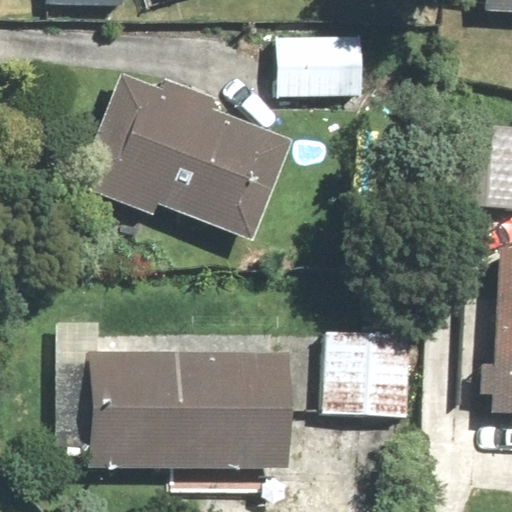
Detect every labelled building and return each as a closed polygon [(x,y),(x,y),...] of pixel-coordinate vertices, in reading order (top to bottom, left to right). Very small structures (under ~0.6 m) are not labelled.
[(114,0),(33,0),(33,23),(114,25),(114,0)] [(151,0),(155,10),(186,0),(151,0)] [(511,0),(480,0),(479,30),(511,31),(511,0)] [(276,37),(274,107),(362,110),(364,40),(276,37)] [(102,86),(58,192),(235,265),(279,159),(102,86)] [(511,134),(427,132),(425,223),(511,224),(511,134)] [(511,410),(511,241),(496,240),(485,408),(511,410)] [(310,339),(307,429),(400,433),(403,342),(310,339)] [(276,374),(71,367),(67,480),(272,487),(276,374)]
